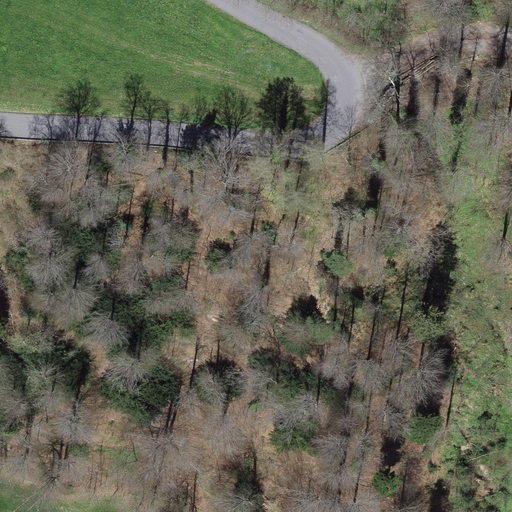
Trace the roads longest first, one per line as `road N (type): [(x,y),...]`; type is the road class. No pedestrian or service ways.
road 1 (unclassified): [(0,122),(304,145),(341,121),(351,91),(335,64),(232,0)]
road 2 (track): [(351,91),(375,71),(455,37),(511,40)]
